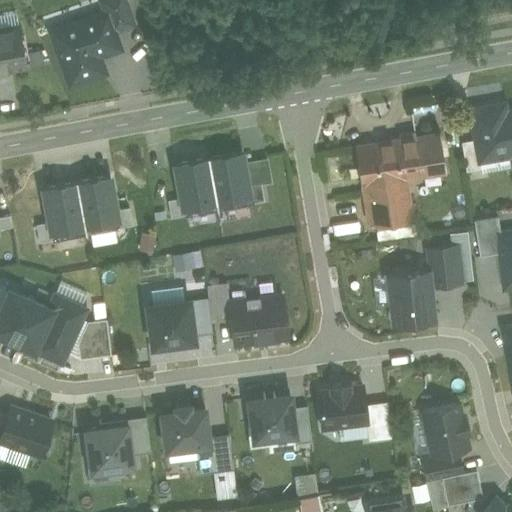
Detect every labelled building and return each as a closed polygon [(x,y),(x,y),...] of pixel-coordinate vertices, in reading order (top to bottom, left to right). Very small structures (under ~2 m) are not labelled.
[(104,0),(101,1),(45,20),(67,84),(110,70),(103,50),(124,43),(119,28),(109,0),(104,0)] [(104,0),(109,0),(119,28),(139,21),(131,0),(100,0),(101,1),(104,0)] [(0,21),(0,66),(28,62),(21,18),(0,21)] [(508,94),(468,100),(474,136),(478,160),(482,159),(511,154),(511,101),(509,102),(508,94)] [(441,127),(358,138),(368,220),(415,213),(410,172),(446,168),(441,127)] [(478,160),(474,136),(462,137),(467,167),(483,164),(482,159),(478,160)] [(245,141),(174,154),(180,192),(183,208),(255,196),(252,181),(248,156),(245,141)] [(268,152),(248,156),(252,181),(261,179),(272,177),(268,152)] [(111,161),(39,174),(47,217),(49,228),(121,216),(118,204),(111,161)] [(252,181),(255,196),(264,194),(261,179),(252,181)] [(172,210),(183,208),(180,192),(169,194),(172,210)] [(130,202),(118,204),(121,216),(122,223),(133,221),(130,202)] [(10,210),(0,211),(0,226),(12,224),(10,210)] [(481,250),(499,248),(495,225),(501,224),(499,211),(476,215),(481,250)] [(49,228),(47,217),(36,218),(38,237),(50,235),(49,228)] [(499,248),(504,285),(511,283),(511,222),(501,224),(495,225),(499,248)] [(427,242),(428,262),(433,262),(434,278),(461,276),(458,239),(427,242)] [(172,270),(199,264),(196,249),(169,254),(172,270)] [(428,262),(387,265),(392,319),(438,315),(434,278),(433,262),(428,262)] [(209,292),(211,312),(232,310),(230,292),(228,280),(208,282),(209,292)] [(13,281),(0,310),(0,329),(40,348),(38,350),(65,362),(79,331),(84,320),(91,306),(56,290),(52,299),(13,281)] [(147,292),(153,340),(199,334),(198,329),(194,294),(193,286),(147,292)] [(289,335),(284,287),(230,292),(232,310),(235,340),(289,335)] [(209,292),(194,294),(198,329),(213,327),(211,312),(209,292)] [(511,316),(502,318),(511,380),(511,316)] [(107,318),(84,320),(79,331),(81,355),(110,352),(107,318)] [(247,387),(253,433),(295,428),(300,427),(297,403),(294,381),(247,387)] [(366,381),(319,388),(324,427),(371,421),(369,403),(366,381)] [(420,403),(431,450),(472,440),(460,393),(420,403)] [(8,407),(0,428),(0,436),(1,437),(42,452),(56,412),(12,396),(8,407)] [(208,397),(160,403),(166,444),(198,440),(214,437),(213,430),(208,397)] [(389,401),(369,403),(371,421),(373,438),(393,435),(389,401)] [(307,402),(297,403),(300,427),(295,428),(296,437),(311,435),(307,402)] [(145,410),(130,412),(135,448),(150,446),(145,410)] [(130,412),(84,418),(90,464),(136,458),(135,448),(130,412)] [(214,437),(198,440),(202,468),(235,463),(230,428),(213,430),(214,437)] [(462,450),(425,457),(428,472),(441,469),(465,465),(462,450)] [(465,465),(441,469),(446,495),(483,488),(478,462),(465,465)] [(229,469),(210,471),(213,498),(232,496),(229,469)] [(292,491),(313,488),(311,471),(290,474),(292,491)] [(352,506),(353,511),(416,511),(414,496),(405,497),(403,484),(364,490),(367,504),(352,506)] [(471,510),(472,511),(511,511),(511,498),(500,485),(471,510)]
